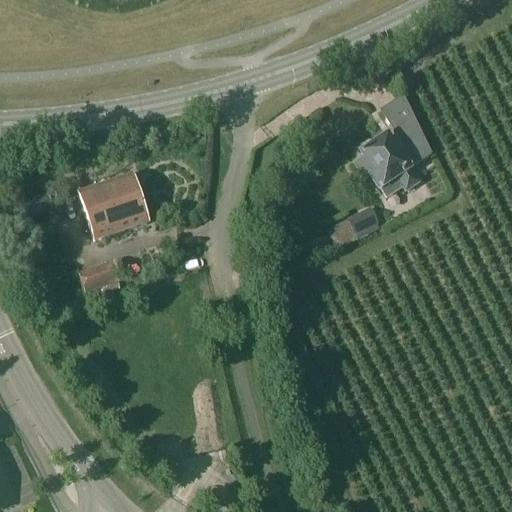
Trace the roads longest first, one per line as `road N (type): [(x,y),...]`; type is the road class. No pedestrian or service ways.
road 1 (secondary): [(0,125),(240,92)]
road 2 (secondary): [(240,92),(375,39),(438,0)]
road 3 (unclassified): [(240,92),(244,156),(223,241),(223,294)]
road 4 (unclassified): [(109,504),(0,345)]
